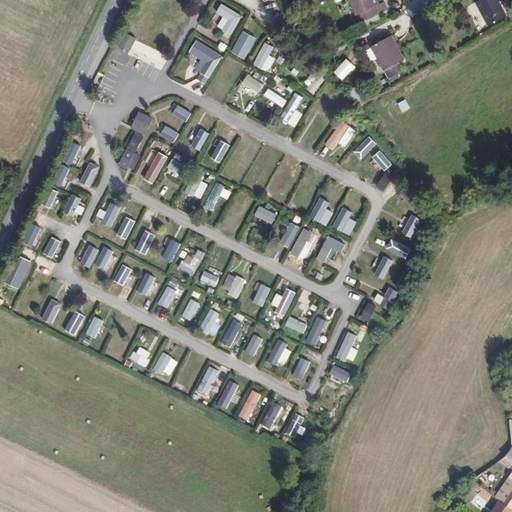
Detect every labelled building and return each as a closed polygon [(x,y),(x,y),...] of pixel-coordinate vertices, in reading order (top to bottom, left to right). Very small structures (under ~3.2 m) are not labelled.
[(348,0),(359,22),(386,9),(382,2),(373,6),(369,0),(348,0)] [(501,0),(478,0),(480,2),(475,5),(488,30),(505,21),(497,5),(503,1),(501,0)] [(242,15),(222,4),(217,13),(228,20),(237,24),(242,15)] [(231,36),(237,24),(228,20),(222,31),(231,36)] [(243,31),(231,52),(245,59),(257,38),(243,31)] [(129,52),(133,44),(136,39),(125,33),(122,39),(118,47),(129,52)] [(397,46),(393,37),(372,48),(385,74),(402,65),(393,48),(397,46)] [(224,54),(196,40),(189,53),(200,59),(206,62),(216,67),(224,54)] [(228,46),(221,42),(218,48),(225,51),(228,46)] [(253,64),(262,69),(269,56),(274,48),(264,43),(253,64)] [(132,60),(113,51),(108,60),(127,70),(132,60)] [(269,56),(262,69),(268,72),(275,59),(269,56)] [(200,73),(206,62),(200,59),(194,70),(200,73)] [(355,66),(347,60),(336,74),(344,80),(355,66)] [(210,79),(216,67),(206,62),(200,73),(201,74),(210,79)] [(293,67),(290,73),(297,77),(300,71),(293,67)] [(315,70),(305,84),(315,92),(325,77),(315,70)] [(207,84),(210,79),(201,74),(198,79),(207,84)] [(264,83),(248,75),(243,83),(259,91),(264,83)] [(287,99),(268,89),(264,97),(283,107),(287,99)] [(294,92),(280,118),(289,123),(296,110),(303,97),(294,92)] [(336,107),(323,100),(318,110),(331,117),(336,107)] [(191,113),(177,104),(171,113),(186,122),(191,113)] [(303,114),(296,110),(289,123),(296,127),(303,114)] [(140,111),(132,126),(143,132),(151,117),(140,111)] [(325,146),(331,151),(338,143),(350,127),(344,122),(325,146)] [(180,134),(165,126),(160,135),(174,143),(180,134)] [(356,131),(350,127),(338,143),(343,147),(356,131)] [(201,128),(191,146),(200,151),(210,133),(201,128)] [(133,151),(141,136),(134,133),(127,147),(133,151)] [(377,144),(369,137),(355,153),(362,160),(377,144)] [(220,139),(213,159),(223,162),(229,143),(220,139)] [(62,158),(73,164),(83,147),(72,141),(62,158)] [(128,149),(120,164),(127,168),(132,158),(138,160),(140,156),(128,149)] [(165,157),(151,149),(145,158),(160,166),(165,157)] [(380,151),(373,157),(384,171),(392,165),(380,151)] [(189,168),(173,159),(167,168),(184,177),(189,168)] [(266,165),(258,160),(248,178),(256,183),(266,165)] [(92,162),(81,181),(91,186),(102,167),(92,162)] [(59,187),(70,168),(62,164),(51,182),(59,187)] [(280,171),(269,190),(278,196),(289,176),(280,171)] [(192,197),(202,179),(194,174),(183,193),(192,197)] [(388,181),(383,177),(374,188),(380,192),(388,181)] [(225,187),(216,182),(203,206),(211,211),(220,196),(224,188),(225,187)] [(408,185),(399,193),(412,208),(421,201),(408,185)] [(49,208),(59,191),(51,187),(42,204),(49,208)] [(224,188),(220,196),(226,199),(231,192),(224,188)] [(359,198),(350,194),(341,212),(348,216),(350,217),(359,198)] [(73,195),(64,212),(73,217),(82,200),(73,195)] [(322,195),(313,210),(322,215),(330,199),(322,195)] [(254,206),(238,197),(233,205),(249,214),(254,206)] [(121,209),(111,203),(101,222),(111,227),(121,209)] [(272,225),(277,215),(260,205),(255,215),(272,225)] [(348,216),(341,212),(337,220),(344,223),(348,216)] [(421,220),(412,215),(402,232),(411,237),(421,220)] [(136,223),(126,217),(116,235),(126,241),(136,223)] [(288,248),(299,227),(291,223),(280,244),(288,248)] [(34,225),(28,241),(36,244),(42,228),(34,225)] [(318,231),(314,237),(320,240),(323,234),(318,231)] [(155,242),(136,232),(131,241),(150,251),(155,242)] [(303,232),(291,252),(300,257),(311,236),(303,232)] [(345,245),(328,236),(324,243),(333,248),(341,252),(345,245)] [(53,258),(62,242),(53,237),(44,253),(53,258)] [(180,245),(170,240),(161,258),(170,263),(180,245)] [(411,250),(391,240),(386,248),(406,259),(411,250)] [(333,248),(324,243),(316,259),(324,263),(333,248)] [(89,268),(99,250),(90,246),(80,264),(89,268)] [(103,270),(113,252),(105,247),(95,265),(103,270)] [(206,255),(197,250),(193,257),(202,261),(206,255)] [(17,289),(33,261),(20,254),(5,282),(17,289)] [(393,261),(384,256),(374,275),(383,280),(393,261)] [(122,287),(132,271),(123,265),(113,282),(122,287)] [(219,280),(204,272),(199,280),(214,288),(219,280)] [(324,276),(318,272),(315,278),(321,282),(324,276)] [(138,291),(147,296),(157,279),(148,274),(138,291)] [(230,288),(236,278),(230,274),(224,285),(230,288)] [(247,282),(237,277),(236,278),(230,288),(227,294),(237,300),(247,282)] [(270,283),(260,277),(251,294),(261,300),(270,283)] [(176,292),(168,287),(158,304),(167,309),(176,292)] [(400,293),(389,288),(386,294),(385,293),(383,298),(380,305),(390,311),(400,293)] [(63,306),(52,300),(42,319),(53,325),(63,306)] [(202,306),(191,300),(181,317),(192,323),(202,306)] [(372,307),(367,304),(358,317),(364,321),(372,307)] [(220,315),(211,309),(200,329),(210,334),(220,315)] [(86,321),(68,311),(63,320),(82,330),(86,321)] [(106,323),(95,317),(86,335),(96,340),(106,323)] [(308,327),(290,317),(285,326),(302,336),(308,327)] [(328,323),(318,318),(308,334),(318,340),(328,323)] [(244,326),(232,320),(220,343),(231,349),(244,326)] [(265,335),(256,330),(242,356),(251,360),(265,335)] [(350,334),(336,358),(344,362),(346,358),(352,348),(357,338),(350,334)] [(137,354),(148,359),(151,353),(140,348),(137,354)] [(359,352),(352,348),(346,358),(353,362),(359,352)] [(137,354),(135,352),(131,358),(147,367),(150,361),(148,359),(137,354)] [(155,368),(172,376),(180,360),(163,352),(155,368)] [(313,365),(301,358),(291,375),(303,382),(313,365)] [(134,364),(127,360),(124,366),(131,370),(134,364)] [(196,371),(186,365),(176,382),(187,388),(196,371)] [(352,376),(334,366),(330,374),(333,376),(343,381),(347,384),(352,376)] [(211,367),(198,390),(207,395),(219,372),(211,367)] [(343,381),(333,376),(330,381),(339,387),(343,381)] [(261,396),(252,391),(238,417),(247,422),(261,396)] [(201,398),(195,394),(192,399),(198,403),(201,398)] [(283,407),(273,402),(260,425),(270,430),(277,418),(283,407)] [(283,407),(277,418),(282,421),(288,410),(283,407)] [(305,419),(296,414),(284,435),(294,440),(297,434),(301,426),(305,419)] [(307,429),(301,426),(297,434),(303,437),(307,429)] [(282,437),(275,433),(272,439),(279,443),(282,437)] [(511,477),(500,495),(504,498),(511,487),(511,477)] [(511,511),(511,504),(504,498),(493,511),(511,511)]
